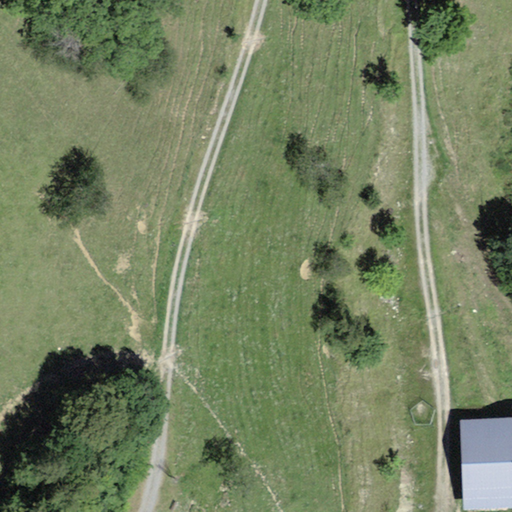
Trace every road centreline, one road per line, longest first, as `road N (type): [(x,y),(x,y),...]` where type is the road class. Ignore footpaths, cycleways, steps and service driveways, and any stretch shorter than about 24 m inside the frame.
road 1 (track): [(261,0),(175,282),(144,511)]
road 2 (track): [(444,481),(441,358),(418,227),(414,0)]
road 3 (track): [(422,146),(511,299)]
